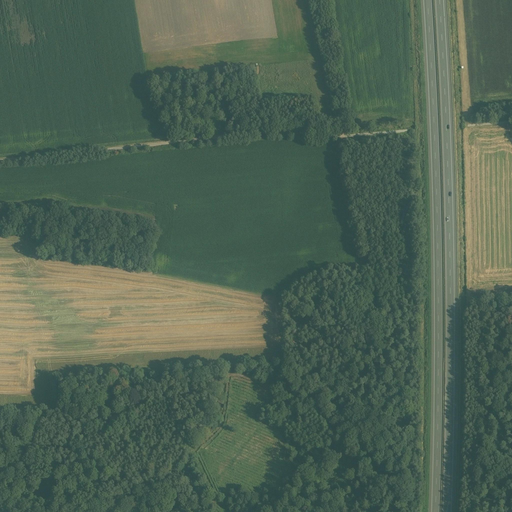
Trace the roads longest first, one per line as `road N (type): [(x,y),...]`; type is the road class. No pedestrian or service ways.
road 1 (motorway): [(446,511),(450,268),(439,0)]
road 2 (motorway): [(427,0),(437,269),(434,511)]
road 3 (unclassified): [(411,133),(274,133),(0,163)]
road 4 (track): [(369,272),(391,374),(417,396),(417,407),(320,489),(271,511)]
